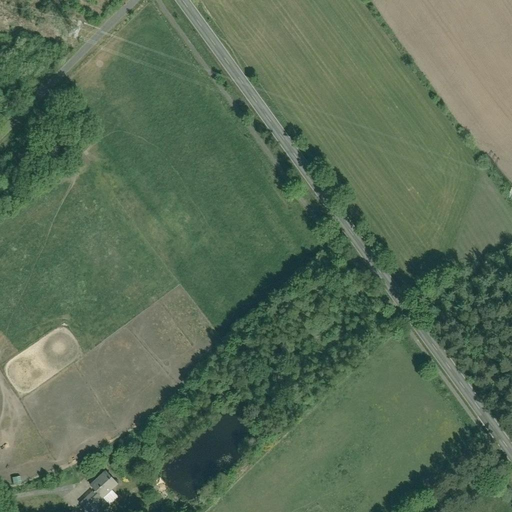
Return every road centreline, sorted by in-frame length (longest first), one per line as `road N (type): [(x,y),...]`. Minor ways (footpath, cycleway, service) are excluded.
road 1 (tertiary): [(181,0),(511,457)]
road 2 (unclassified): [(0,122),(133,0)]
